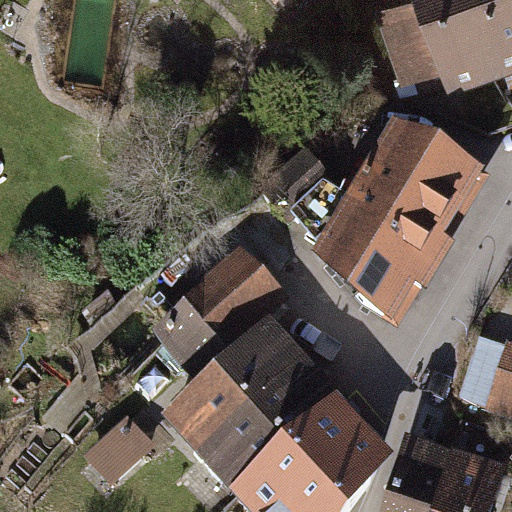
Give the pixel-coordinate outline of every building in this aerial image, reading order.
[(376,0),(401,77),(444,61),(450,80),(495,66),(474,0),(376,0)] [(511,0),(474,0),(495,66),(511,60),(511,0)] [(489,185),(394,129),(347,209),(318,258),(312,268),(397,342),(421,301),(426,304),(455,256),(450,253),(489,185)] [(347,209),(322,192),(329,186),(304,160),(259,202),(273,217),(279,211),(318,258),(347,209)] [(154,342),(203,394),(254,345),(250,341),(288,305),(241,255),(202,292),(205,295),(154,342)] [(196,469),(305,366),(271,329),(254,345),(203,394),(161,433),(196,469)] [(486,417),(511,425),(511,349),(509,348),(507,352),(480,343),(460,405),(487,414),(486,417)] [(196,469),(231,506),(340,403),(305,366),(196,469)] [(380,445),(340,403),(231,506),(229,508),(232,511),(361,511),(383,484),(395,469),(390,463),(376,449),(380,445)] [(128,422),(84,464),(113,495),(157,453),(128,422)] [(386,511),(437,511),(453,460),(407,447),(386,511)] [(453,459),(453,460),(437,511),(495,511),(506,475),(453,459)]
